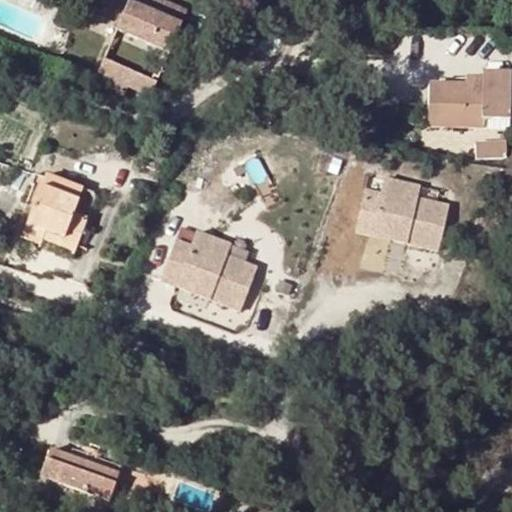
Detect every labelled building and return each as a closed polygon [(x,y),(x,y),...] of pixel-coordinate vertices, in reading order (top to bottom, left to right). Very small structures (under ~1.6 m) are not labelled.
[(116,0),(105,0),(99,16),(118,24),(116,31),(169,54),(187,14),(155,0),(147,0),(142,11),(116,0)] [(104,59),(98,73),(151,96),(157,81),(104,59)] [(427,127),(484,128),(483,122),(510,122),(510,75),(482,75),(482,80),(482,87),(465,87),(428,86),(427,127)] [(507,144),(478,148),(480,163),(509,159),(507,144)] [(45,175),(40,188),(77,202),(73,214),(87,220),(97,195),(45,175)] [(361,204),(354,235),(371,239),(374,227),(408,235),(405,247),(437,255),(447,210),(416,203),(418,192),(382,183),(379,198),(377,208),(361,204)] [(75,251),(87,220),(73,214),(77,202),(40,188),(26,226),(45,233),(42,239),(75,251)] [(379,198),(364,195),(361,204),(377,208),(379,198)] [(45,233),(26,226),(22,238),(41,244),(42,239),(45,233)] [(374,227),(371,239),(405,247),(408,235),(374,227)] [(209,302),(240,314),(255,271),(226,260),(230,249),(195,236),(190,250),(175,245),(160,284),(176,290),(180,278),(213,290),(209,302)] [(180,278),(176,290),(209,302),(213,290),(180,278)] [(49,450),(40,477),(47,478),(78,490),(110,501),(118,474),(49,450)]
